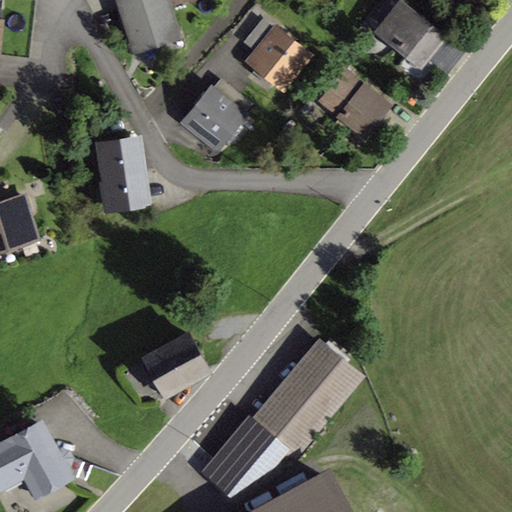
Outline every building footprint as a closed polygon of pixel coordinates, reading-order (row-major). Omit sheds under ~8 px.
[(127,0),(122,2),(136,45),(175,33),(166,4),(179,0),(127,0)] [(401,5),(380,30),(420,63),(441,37),(401,5)] [(251,60),(282,86),(308,55),(277,29),(251,60)] [(345,73),(324,98),(365,132),(386,107),(345,73)] [(212,89),(186,120),(217,146),(243,115),(252,103),(240,93),(231,105),(212,89)] [(105,169),(105,175),(144,169),(142,153),(136,154),(133,139),(102,143),(101,139),(95,140),(99,170),(105,169)] [(144,169),(105,175),(106,180),(101,181),(105,206),(149,200),(145,169),(144,169)] [(23,197),(0,203),(0,247),(35,238),(23,197)] [(188,334),(154,353),(154,354),(147,358),(166,392),(208,369),(188,334)] [(359,376),(320,344),(255,420),(294,453),(359,376)] [(40,424),(0,445),(0,484),(26,471),(32,481),(30,487),(33,493),(40,495),(46,492),(48,486),(68,475),(63,467),(69,463),(71,456),(68,451),(61,448),(55,451),(40,424)] [(354,511),(329,467),(245,511),(354,511)]
